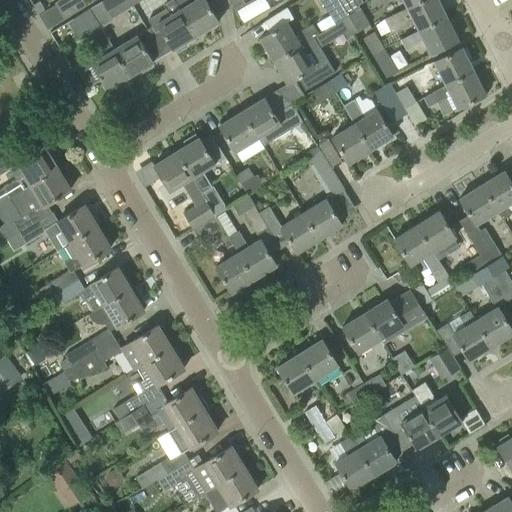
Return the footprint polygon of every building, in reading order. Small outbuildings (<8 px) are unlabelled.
[(58,0),(54,3),(64,19),(86,6),(81,0),(58,0)] [(128,0),(127,0),(102,0),(101,1),(110,17),(130,4),(128,0)] [(180,9),(175,0),(170,0),(162,5),(165,10),(147,20),(154,32),(160,29),(173,50),(174,49),(176,53),(188,46),(185,42),(195,36),(179,9),(180,9)] [(204,0),(175,0),(180,9),(179,9),(195,36),(218,22),(204,0)] [(242,0),(226,0),(230,6),(231,5),(243,25),(266,10),(259,0),(251,0),(245,4),(242,0)] [(335,25),(339,22),(338,22),(348,15),(339,0),(319,0),(329,17),(334,24),(335,25)] [(363,3),(360,0),(339,0),(348,15),(359,9),(357,6),(363,3)] [(414,23),(418,30),(445,16),(437,0),(421,0),(406,7),(407,8),(384,20),(384,21),(389,32),(391,34),(414,23)] [(130,76),(113,49),(89,8),(66,22),(76,38),(89,30),(93,36),(92,37),(103,55),(77,71),(87,87),(101,79),(107,89),(130,76)] [(359,9),(348,15),(357,30),(368,23),(359,9)] [(338,22),(339,22),(347,36),(357,30),(348,15),(338,22)] [(445,16),(418,30),(430,54),(457,40),(445,16)] [(384,21),(375,25),(380,36),(389,32),(384,21)] [(259,38),(273,61),(299,45),(286,22),(259,38)] [(362,38),(371,54),(382,47),(373,32),(362,38)] [(136,35),(113,49),(130,76),(140,70),(142,73),(153,66),(151,63),(152,62),(136,35)] [(299,45),(273,61),(286,84),(313,68),(306,56),(320,48),(313,38),(300,46),(299,45)] [(382,47),(371,54),(381,70),(392,63),(382,47)] [(433,61),(445,85),(473,71),(461,47),(433,61)] [(473,71),(445,85),(431,92),(436,103),(451,96),(457,108),(485,95),(473,71)] [(334,92),(347,84),(340,72),(333,76),(326,80),(334,92)] [(326,80),(311,90),(319,102),(334,92),(326,80)] [(407,113),(404,108),(395,93),(389,84),(375,92),(391,122),(407,113)] [(406,86),(395,93),(404,108),(415,101),(406,86)] [(264,97),(241,111),(257,138),(262,147),(302,123),(291,104),(274,114),(264,97)] [(343,107),(353,123),(370,150),(392,136),(370,101),(366,100),(356,105),(354,101),(343,107)] [(404,108),(407,113),(413,124),(425,117),(415,101),(404,108)] [(257,138),(241,111),(218,125),(235,151),(257,138)] [(353,123),(331,137),(348,164),(370,150),(353,123)] [(214,164),(198,137),(197,138),(194,134),(183,142),(185,145),(176,151),(202,194),(212,188),(202,171),(214,164)] [(9,198),(30,185),(29,185),(57,168),(43,147),(19,162),(10,149),(0,154),(0,174),(10,168),(17,179),(3,188),(9,198)] [(182,213),(191,228),(213,214),(202,194),(176,151),(153,165),(169,191),(181,184),(194,206),(182,213)] [(319,151),(309,157),(318,172),(314,174),(328,197),(342,188),(319,151)] [(29,185),(30,185),(43,206),(70,190),(57,168),(29,185)] [(235,175),(241,185),(246,193),(248,197),(264,187),(256,175),(252,178),(247,168),(235,175)] [(511,184),(503,171),(481,184),(497,211),(502,220),(511,215),(505,206),(511,201),(511,184)] [(458,221),(479,256),(486,265),(497,258),(497,259),(501,257),(484,229),(480,231),(475,225),(497,211),(481,184),(459,198),(469,214),(458,221)] [(225,195),(230,203),(246,193),(241,185),(225,195)] [(243,213),(258,239),(260,238),(270,232),(259,214),(258,214),(248,197),(246,193),(230,203),(238,216),(243,213)] [(302,212),(319,239),(341,225),(325,198),(302,212)] [(57,237),(63,247),(97,226),(84,205),(56,221),(52,213),(41,220),(41,219),(20,231),(25,240),(25,241),(27,243),(45,232),(50,241),(57,237)] [(13,221),(20,231),(41,219),(34,208),(13,221)] [(259,214),(270,232),(280,249),(290,243),(296,253),(319,239),(302,212),(280,226),(268,208),(259,214)] [(438,211),(416,225),(432,251),(454,237),(438,211)] [(213,214),(191,228),(201,243),(211,237),(210,235),(222,228),(213,214)] [(432,251),(416,225),(393,239),(410,265),(421,258),(431,274),(442,267),(432,251)] [(44,301),(57,293),(56,292),(77,279),(72,271),(110,248),(97,226),(63,247),(70,259),(64,263),(68,270),(50,281),(50,283),(37,290),(44,301)] [(20,231),(6,240),(12,249),(25,241),(25,240),(20,231)] [(228,238),(237,253),(237,252),(253,279),(276,265),(260,238),(258,239),(247,246),(238,232),(228,238)] [(237,252),(237,253),(215,266),(231,293),(253,279),(237,252)] [(464,265),(470,275),(486,265),(479,256),(464,265)] [(497,258),(486,265),(507,300),(511,296),(511,283),(504,271),(508,268),(501,257),(497,259),(497,258)] [(481,285),(495,307),(497,306),(507,300),(486,265),(470,275),(477,287),(481,285)] [(84,298),(92,312),(130,289),(117,267),(90,284),(95,291),(84,298)] [(421,285),(411,291),(421,307),(453,286),(448,277),(425,291),(421,285)] [(56,292),(57,293),(62,302),(84,289),(77,279),(56,292)] [(130,289),(92,312),(87,315),(88,317),(90,319),(91,320),(93,322),(95,323),(98,324),(101,324),(103,324),(105,324),(112,320),(116,327),(143,310),(130,289)] [(386,298),(364,312),(380,339),(379,339),(383,345),(426,318),(420,308),(421,307),(411,291),(410,292),(409,291),(389,303),(386,298)] [(495,307),(474,320),(491,347),(511,333),(511,330),(497,306),(495,307)] [(436,331),(446,349),(447,349),(452,357),(462,351),(468,360),(491,347),(474,320),(469,311),(436,331)] [(380,339),(364,312),(341,326),(358,353),(379,339),(380,339)] [(21,316),(10,323),(17,333),(28,326),(21,316)] [(133,371),(137,369),(136,368),(170,347),(157,325),(120,348),(133,371)] [(64,354),(72,367),(94,353),(93,352),(111,341),(114,339),(107,328),(86,340),(64,354)] [(321,339),(299,353),(315,379),(337,365),(321,339)] [(94,353),(72,367),(64,372),(69,381),(80,378),(81,379),(107,368),(102,360),(117,351),(111,341),(93,352),(94,353)] [(124,403),(130,413),(161,394),(156,385),(183,369),(170,347),(136,368),(137,369),(143,380),(136,384),(142,392),(124,403)] [(447,349),(446,349),(430,359),(441,379),(458,369),(451,357),(452,357),(447,349)] [(392,358),(401,373),(414,365),(405,350),(392,358)] [(315,379),(299,353),(276,367),(292,393),(315,379)] [(0,368),(5,375),(0,378),(0,391),(17,378),(2,358),(0,360),(0,368)] [(378,375),(362,384),(369,395),(385,387),(378,375)] [(369,395),(362,384),(345,394),(352,405),(369,395)] [(163,423),(168,431),(207,407),(200,396),(196,398),(190,388),(167,402),(161,394),(130,413),(114,424),(121,435),(137,425),(144,435),(156,428),(156,427),(163,423)] [(393,407),(381,415),(403,450),(413,444),(416,449),(439,435),(422,409),(414,395),(393,408),(393,407)] [(445,395),(422,409),(439,435),(461,422),(445,395)] [(157,480),(167,474),(167,473),(188,460),(183,452),(217,431),(204,411),(209,408),(207,406),(207,407),(168,431),(168,432),(167,433),(178,451),(178,452),(161,462),(136,478),(143,489),(157,480)] [(304,412),(313,428),(324,421),(315,406),(304,412)] [(358,431),(349,436),(373,475),(396,461),(392,456),(403,450),(381,415),(370,421),(379,435),(366,443),(358,431)] [(324,421),(313,428),(323,443),(333,437),(324,421)] [(511,436),(509,438),(507,435),(495,442),(498,445),(496,446),(511,471),(511,436)] [(373,475),(349,436),(339,442),(346,455),(334,462),(350,489),(373,475)] [(199,496),(203,493),(217,484),(244,468),(231,446),(193,469),(188,460),(167,473),(167,474),(157,480),(164,491),(188,477),(199,496)] [(74,450),(66,457),(71,463),(79,457),(74,450)] [(45,474),(69,508),(88,495),(65,461),(45,474)] [(219,511),(257,489),(244,468),(217,484),(203,493),(214,511),(219,511)] [(511,511),(511,504),(507,496),(484,510),(484,511),(511,511)]
